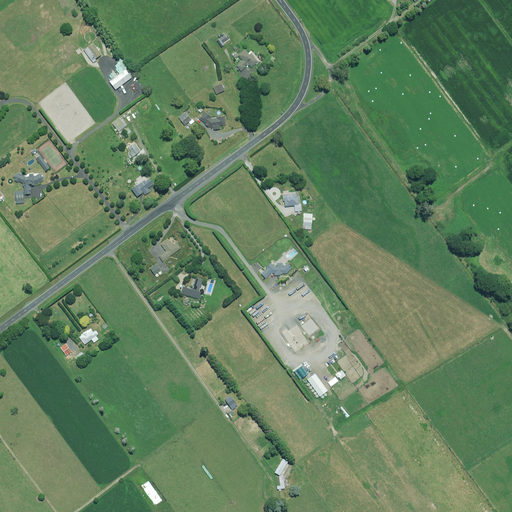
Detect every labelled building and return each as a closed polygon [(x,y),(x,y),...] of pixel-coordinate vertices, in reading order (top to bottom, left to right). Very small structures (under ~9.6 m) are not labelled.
[(225,35),(223,37),(220,38),(217,40),(222,46),(225,44),(224,43),(230,38),(227,34),(225,35)] [(102,55),(94,44),(84,50),(93,63),(96,61),(95,60),(102,55)] [(249,65),(251,68),(256,65),(257,66),(260,64),(251,53),(249,55),(246,50),(238,55),(242,61),(236,66),(241,72),(249,65)] [(132,78),(126,70),(110,82),(116,90),(132,78)] [(225,90),(221,84),(213,88),(217,94),(225,90)] [(188,116),(185,112),(178,117),(185,126),(189,122),(191,125),(194,122),(189,115),(188,116)] [(126,126),(120,118),(113,124),(119,132),(126,126)] [(141,151),(135,144),(129,149),(131,152),(130,153),(133,157),(141,151)] [(50,168),(41,156),(37,159),(46,171),(50,168)] [(25,195),(32,194),(31,186),(37,186),(36,185),(44,180),(40,174),(36,176),(35,176),(35,174),(29,174),(29,177),(25,177),(18,172),(13,180),(24,187),(25,195)] [(154,184),(150,179),(146,181),(145,180),(132,189),(137,197),(143,193),(145,195),(150,192),(148,188),(154,184)] [(25,203),(24,191),(16,192),(17,204),(25,203)] [(297,195),(296,194),(283,194),(283,201),(285,201),(285,207),(295,206),(295,212),(302,211),(301,205),(299,205),(298,195),(297,195)] [(313,214),(304,214),(303,229),(311,230),(313,214)] [(171,244),(168,240),(161,245),(166,251),(159,257),(163,262),(181,249),(177,243),(174,245),(173,242),(171,244)] [(272,266),(268,269),(270,272),(274,279),(281,274),(281,273),(282,272),(280,269),(283,267),(282,265),(285,263),(284,260),(283,261),(280,256),(278,254),(272,258),(274,261),(272,262),(277,268),(274,269),(272,266)] [(161,271),(156,265),(151,269),(155,275),(161,271)] [(195,281),(193,290),(183,287),(181,294),(198,299),(201,292),(200,292),(202,284),(203,281),(197,279),(196,281),(195,281)] [(318,329),(311,319),(302,326),(310,336),(318,329)] [(95,337),(90,330),(80,337),(85,345),(95,337)] [(71,353),(65,344),(60,347),(66,356),(71,353)] [(78,362),(85,357),(82,352),(75,357),(77,360),(76,361),(77,363),(78,362)] [(306,376),(309,373),(303,365),(300,368),(302,371),(301,373),(304,377),(306,376)] [(336,375),(338,378),(339,377),(341,380),(346,376),(342,371),(340,373),(339,372),(336,375)] [(309,382),(320,397),(328,391),(315,374),(307,380),(309,382)] [(318,394),(309,382),(307,384),(315,396),(318,394)] [(238,406),(231,396),(225,400),(232,410),(238,406)] [(288,462),(283,459),(275,473),(280,476),(288,462)] [(280,486),(277,486),(278,490),(285,489),(283,476),(279,477),(280,486)] [(149,484),(142,490),(156,508),(163,503),(149,484)]
